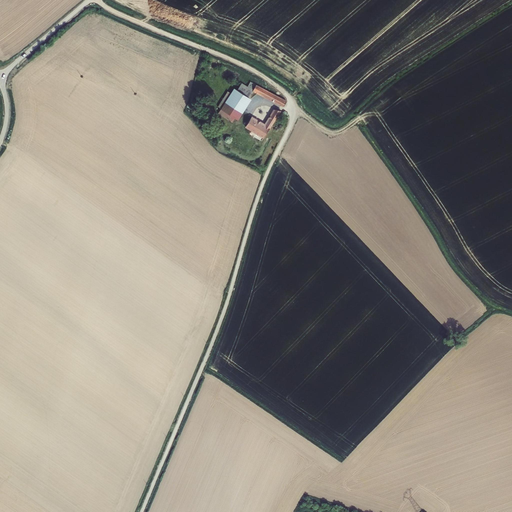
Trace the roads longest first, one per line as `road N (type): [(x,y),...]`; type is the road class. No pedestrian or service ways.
road 1 (unclassified): [(141,511),(214,336),(293,109),(260,75),(97,0)]
road 2 (track): [(292,102),(327,132),(340,133),(511,13)]
road 3 (tertiary): [(0,142),(5,74),(89,0)]
